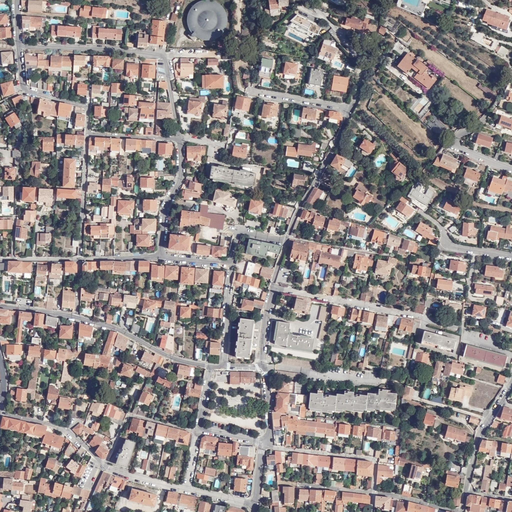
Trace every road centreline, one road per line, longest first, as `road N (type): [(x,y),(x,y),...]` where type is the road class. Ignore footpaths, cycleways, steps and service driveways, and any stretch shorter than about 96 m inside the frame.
road 1 (residential): [(272,286),(457,327)]
road 2 (residential): [(283,241),(349,110)]
road 3 (residential): [(372,493),(374,460),(262,446)]
road 4 (residential): [(18,45),(162,53)]
road 5 (residential): [(76,317),(210,368)]
road 6 (residential): [(349,110),(360,62),(308,0)]
road 7 (residential): [(103,466),(128,416),(197,431)]
road 8 (residential): [(86,134),(79,258)]
road 9 (residential): [(159,256),(165,207),(180,175),(178,138)]
road 10 (residential): [(103,466),(66,431),(0,412)]
